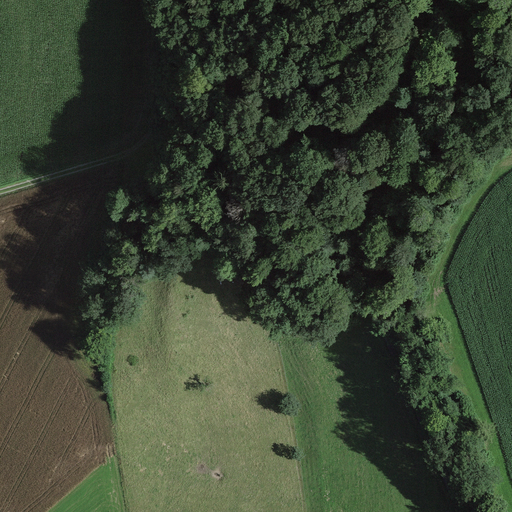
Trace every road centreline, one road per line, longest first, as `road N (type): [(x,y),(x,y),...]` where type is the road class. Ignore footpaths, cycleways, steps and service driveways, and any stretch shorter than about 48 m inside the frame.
road 1 (track): [(458,511),(365,269),(365,213),(412,91),(433,0)]
road 2 (track): [(0,193),(111,159),(141,129)]
